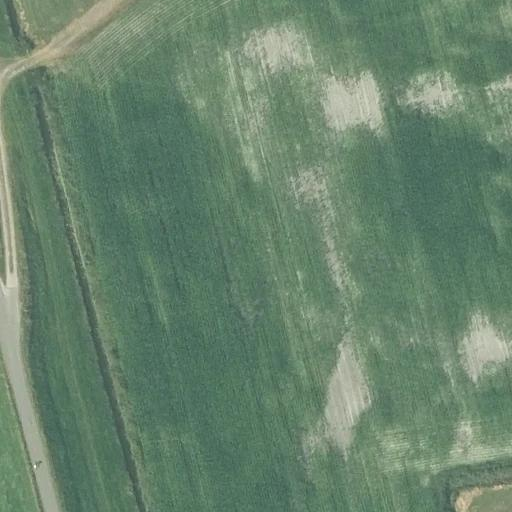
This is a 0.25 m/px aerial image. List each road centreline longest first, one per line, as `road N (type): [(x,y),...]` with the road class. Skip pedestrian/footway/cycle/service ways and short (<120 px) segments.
road 1 (unclassified): [(52,511),(0,308)]
road 2 (track): [(8,341),(0,156)]
